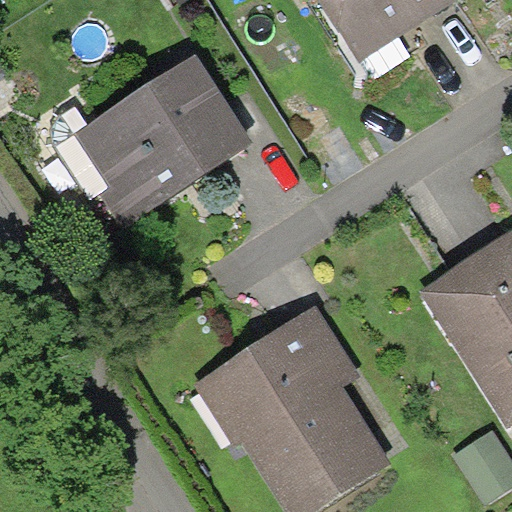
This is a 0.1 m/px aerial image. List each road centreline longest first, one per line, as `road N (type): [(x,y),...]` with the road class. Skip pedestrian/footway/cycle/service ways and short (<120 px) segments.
road 1 (residential): [(0,248),(168,511)]
road 2 (residential): [(511,97),(281,241)]
